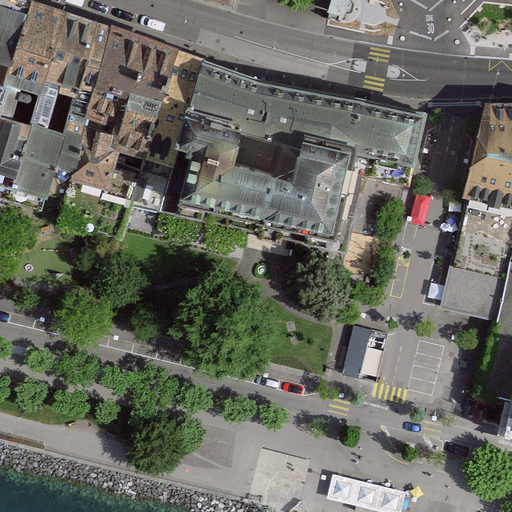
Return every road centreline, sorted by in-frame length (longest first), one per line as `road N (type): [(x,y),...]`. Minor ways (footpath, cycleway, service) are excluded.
road 1 (residential): [(385,417),(0,330)]
road 2 (residential): [(385,417),(459,76)]
road 3 (tertiary): [(459,76),(376,69),(122,0)]
road 4 (residential): [(511,449),(385,417)]
